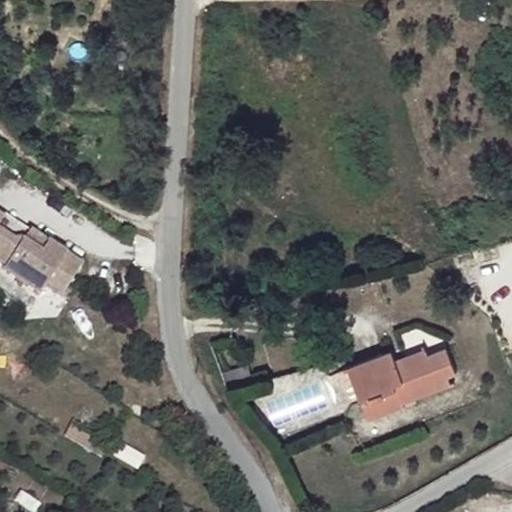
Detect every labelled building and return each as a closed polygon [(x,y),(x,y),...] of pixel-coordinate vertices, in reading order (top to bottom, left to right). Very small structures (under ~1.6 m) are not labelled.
[(29,231),(6,215),(4,218),(0,223),(0,229),(14,239),(26,236),(29,231)] [(82,265),(66,254),(48,242),(44,248),(26,236),(14,239),(0,229),(0,223),(4,218),(0,215),(0,263),(5,267),(3,271),(39,296),(44,287),(60,298),(82,265)] [(449,377),(458,374),(447,346),(428,353),(426,347),(396,359),(392,349),(348,366),(362,401),(366,400),(367,403),(385,395),(385,394),(398,389),(403,403),(451,384),(449,377)] [(253,383),(248,366),(221,374),(227,390),(253,383)] [(369,421),(405,406),(403,403),(398,389),(385,394),(385,395),(367,403),(366,400),(362,401),(369,421)] [(112,441),(74,419),(64,436),(102,458),(112,441)]
